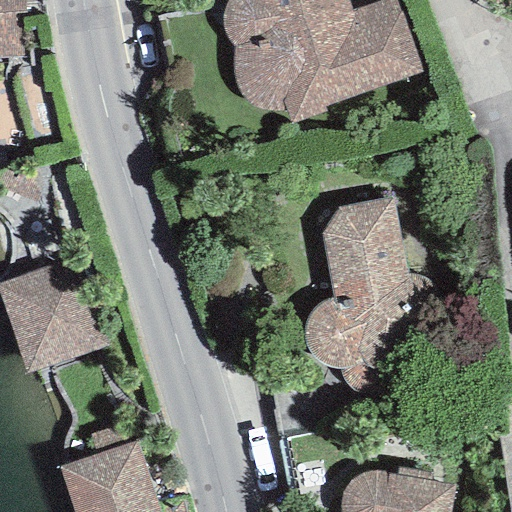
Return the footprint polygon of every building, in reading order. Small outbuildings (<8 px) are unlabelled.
[(23,0),(0,0),(0,58),(25,58),(23,0)] [(323,107),(421,73),(394,0),(381,0),(351,9),(347,0),(228,0),(225,5),(223,10),(222,16),(221,24),(222,29),(224,35),(227,40),(231,45),(234,47),(234,54),(232,64),(231,77),(234,88),(241,97),(248,103),(257,109),(267,110),(277,111),(285,112),(290,123),(325,112),(323,107)] [(408,275),(392,198),(337,209),(321,234),(330,299),(321,303),(314,310),(309,318),(306,329),(304,342),(307,352),(314,359),(323,366),(332,369),(342,369),(341,374),(343,380),(345,389),(356,394),(367,393),(377,389),(383,382),(386,372),(386,361),(383,350),(433,294),(432,286),(427,279),(416,276),(408,275)] [(0,281),(0,304),(24,374),(104,346),(73,257),(0,281)] [(136,442),(57,467),(72,511),(183,511),(182,502),(158,506),(136,442)] [(448,511),(454,486),(429,481),(431,474),(398,469),(396,475),(389,473),(380,472),(373,472),(365,473),(358,476),(351,481),(345,490),(343,494),(340,502),(341,510),(341,511),(448,511)]
